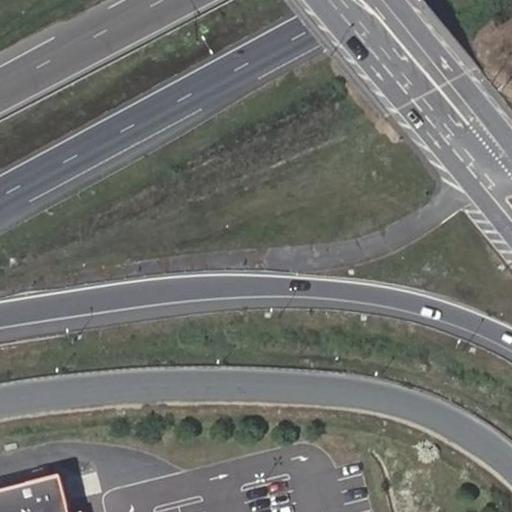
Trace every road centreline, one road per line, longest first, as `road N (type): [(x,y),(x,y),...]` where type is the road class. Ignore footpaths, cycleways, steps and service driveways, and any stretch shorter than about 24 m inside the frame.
road 1 (unclassified): [(0,401),(118,386),(317,385),(414,402),(511,459)]
road 2 (motorway): [(0,315),(218,286),(306,287),(393,298),(511,341)]
road 3 (motorway): [(0,204),(379,0)]
road 4 (secondary): [(314,0),(511,232)]
road 5 (secondary): [(335,0),(466,149),(511,164)]
road 6 (secondary): [(509,143),(469,111),(371,0)]
road 7 (motorway): [(171,0),(0,91)]
road 8 (secondary): [(509,143),(394,0)]
